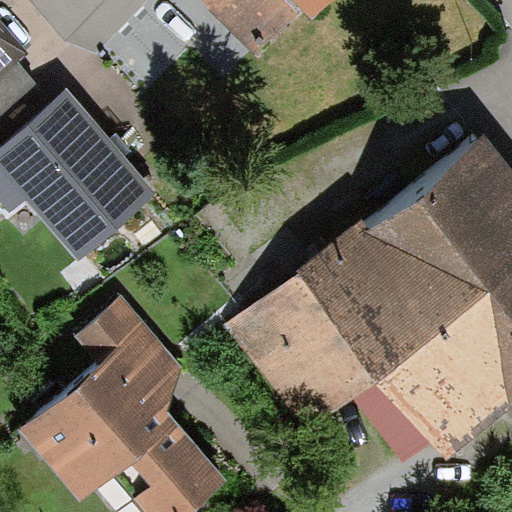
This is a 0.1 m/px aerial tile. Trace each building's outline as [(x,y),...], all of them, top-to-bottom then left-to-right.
[(202,0),(255,51),(303,2),(313,12),(324,0),(202,0)] [(0,139),(4,144),(54,103),(17,59),(25,52),(0,23),(0,139)] [(157,195),(68,91),(54,103),(4,144),(0,139),(0,210),(5,206),(13,215),(27,203),(77,263),(157,195)] [(511,402),(511,167),(487,138),(366,233),(355,221),(224,327),(309,423),(355,399),(401,461),(431,438),(449,455),(511,402)] [(147,511),(182,511),(224,475),(163,407),(177,363),(117,294),(72,333),(98,363),(23,429),(80,494),(109,468),(147,511)]
